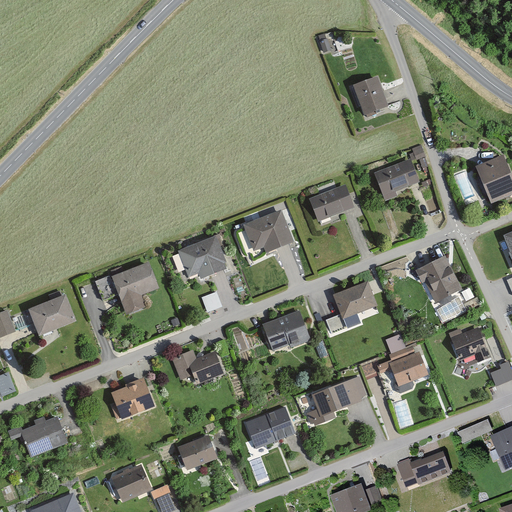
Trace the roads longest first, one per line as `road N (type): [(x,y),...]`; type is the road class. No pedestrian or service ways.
road 1 (residential): [(458,229),(0,409)]
road 2 (residential): [(511,399),(224,511)]
road 3 (tertiary): [(0,176),(174,0)]
road 4 (residential): [(393,1),(385,19),(458,229)]
road 5 (tertiary): [(393,1),(511,96)]
